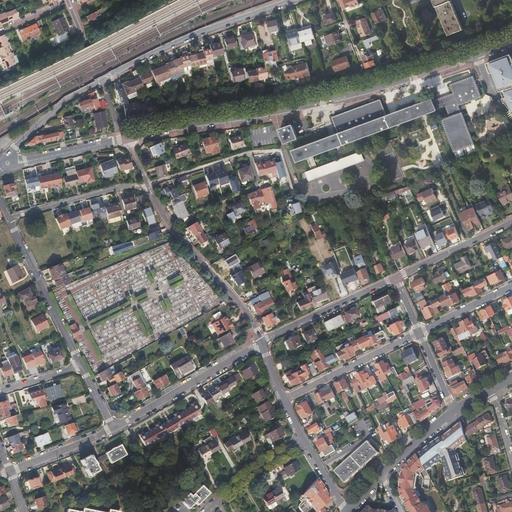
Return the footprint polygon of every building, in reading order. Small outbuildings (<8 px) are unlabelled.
[(433,0),(436,7),(437,6),(449,35),(461,30),(463,29),(451,0),(450,1),(449,0),(433,0)] [(109,7),(108,5),(95,11),(97,14),(109,7)] [(378,11),(372,14),(377,23),(382,20),(387,17),(383,8),(378,11)] [(12,21),(17,19),(14,10),(9,12),(12,21)] [(95,11),(87,16),(89,20),(92,18),(93,20),(96,18),(95,17),(97,16),(97,14),(95,11)] [(334,12),(325,16),(328,24),(337,20),(334,12)] [(4,14),(0,16),(0,28),(0,26),(11,21),(7,13),(4,14)] [(366,17),(357,20),(358,25),(357,25),(361,37),(371,33),(366,17)] [(68,31),(62,18),(52,22),(58,35),(68,31)] [(268,22),(271,32),(280,29),(277,20),(268,22)] [(34,26),(18,32),(22,41),(38,35),(34,26)] [(299,32),(302,42),(305,41),(312,39),(315,39),(314,32),(312,27),(299,32)] [(290,45),(302,42),(299,32),(298,29),(292,31),(287,33),(290,45)] [(338,31),(330,34),(333,44),(341,41),(339,37),(338,35),(339,35),(338,31)] [(237,37),(240,48),(255,44),(253,33),(237,37)] [(380,37),(378,34),(363,40),(366,47),(371,45),(369,41),(380,37)] [(0,37),(0,48),(7,46),(10,44),(10,43),(7,44),(4,35),(0,37)] [(224,40),(226,49),(233,48),(230,38),(224,40)] [(210,49),(212,57),(216,56),(223,54),(220,42),(214,44),(209,45),(210,48),(210,49)] [(0,48),(0,52),(2,59),(13,55),(12,53),(10,54),(7,46),(0,48)] [(202,49),(205,61),(212,59),(212,57),(210,49),(206,50),(205,49),(204,46),(201,47),(202,49)] [(180,58),(183,67),(190,65),(187,53),(186,51),(183,52),(184,55),(185,57),(180,58)] [(272,61),(278,60),(275,51),(263,54),(265,61),(272,60),(272,61)] [(190,65),(191,67),(198,65),(195,55),(191,56),(190,54),(190,52),(187,53),(190,65)] [(2,59),(6,69),(15,65),(12,58),(14,57),(13,55),(2,59)] [(363,57),(364,58),(367,68),(376,65),(375,61),(376,61),(374,55),(368,57),(367,55),(363,57)] [(347,56),(333,61),(336,71),(350,66),(347,56)] [(493,63),(488,65),(491,73),(493,72),(494,74),(496,73),(498,80),(497,81),(501,91),(507,89),(511,87),(511,86),(511,67),(511,65),(511,56),(508,58),(507,56),(492,61),(493,63)] [(176,70),(183,68),(183,67),(180,58),(180,57),(175,59),(174,57),(171,58),(176,70)] [(169,73),(176,70),(171,58),(168,60),(169,62),(165,64),(169,73)] [(307,76),(311,75),(307,62),(296,65),(299,77),(299,78),(303,77),(307,76)] [(169,73),(165,64),(164,63),(161,64),(162,66),(158,68),(162,78),(169,75),(169,73)] [(295,79),(299,77),(296,65),(292,66),(293,67),(289,68),(288,70),(286,71),(288,79),(291,78),(292,77),(295,76),(295,77),(295,79)] [(150,69),(155,81),(162,78),(158,68),(154,69),(154,67),(150,69)] [(246,72),(248,81),(252,80),(253,81),(258,80),(258,79),(267,77),(265,67),(260,68),(260,67),(255,69),(246,72)] [(233,81),(241,80),(239,70),(236,71),(231,72),(233,81)] [(139,78),(142,85),(152,82),(149,72),(138,76),(139,78)] [(431,125),(426,114),(437,110),(437,109),(446,105),(450,117),(442,120),(454,152),(475,144),(463,113),(462,113),(459,105),(481,97),(474,76),(451,84),(454,93),(434,100),(433,99),(386,116),(380,100),(333,117),(339,134),(293,151),(297,162),(307,158),(311,170),(306,172),(309,181),(364,161),(360,152),(317,167),(313,156),(392,127),(420,116),(424,128),(381,144),(384,153),(440,133),(436,123),(431,125)] [(127,94),(143,88),(142,85),(139,78),(123,84),(127,94)] [(511,86),(511,87),(507,89),(501,91),(505,103),(506,103),(511,110),(511,111),(511,86)] [(110,107),(107,99),(99,102),(97,96),(92,97),(94,105),(96,110),(110,107)] [(96,110),(94,105),(92,99),(80,103),(82,109),(90,106),(92,111),(96,110)] [(127,105),(127,104),(122,105),(125,116),(139,113),(140,114),(147,112),(145,104),(138,105),(138,103),(127,105)] [(100,128),(109,126),(106,112),(95,114),(96,119),(98,119),(100,128)] [(83,113),(74,115),(77,125),(85,124),(84,120),(83,116),(83,113)] [(64,127),(74,126),(72,115),(63,117),(64,127)] [(297,138),(292,124),(279,129),(284,142),(297,138)] [(44,135),(37,136),(39,144),(55,140),(58,139),(57,134),(48,136),(48,133),(44,133),(44,135)] [(235,138),(237,147),(243,145),(241,135),(236,136),(236,137),(235,138)] [(214,136),(202,140),(206,152),(205,152),(205,153),(211,151),(213,151),(214,153),(219,152),(219,151),(218,151),(214,136)] [(232,149),(237,147),(235,138),(229,139),(232,149)] [(160,143),(148,148),(152,157),(164,152),(160,143)] [(175,146),(172,147),(174,152),(177,150),(187,146),(186,143),(182,144),(181,143),(175,145),(175,146)] [(177,150),(174,152),(176,158),(180,156),(180,157),(190,153),(187,146),(177,150)] [(123,159),(120,160),(117,160),(121,171),(124,170),(126,169),(127,170),(134,168),(131,159),(124,161),(123,159)] [(254,163),(259,177),(271,173),(273,177),(278,176),(274,163),(273,160),(268,162),(268,163),(260,165),(259,162),(254,163)] [(281,161),(274,163),(278,176),(278,178),(286,176),(281,161)] [(115,177),(121,175),(117,163),(104,166),(108,179),(113,178),(113,176),(115,175),(115,177)] [(162,177),(171,174),(167,163),(158,167),(162,177)] [(252,180),(249,166),(237,169),(240,182),(241,182),(241,183),(242,184),(243,184),(244,184),(245,184),(246,183),(246,182),(246,180),(247,179),(247,181),(252,180)] [(458,172),(456,167),(445,172),(447,177),(458,172)] [(79,182),(78,175),(77,172),(76,168),(63,171),(65,178),(67,187),(80,184),(79,182)] [(89,183),(94,182),(95,182),(92,169),(91,169),(77,172),(78,175),(79,182),(89,180),(89,183)] [(225,169),(216,172),(220,186),(229,183),(225,169)] [(214,173),(206,175),(209,187),(218,185),(214,173)] [(47,187),(58,185),(57,176),(45,179),(47,187)] [(233,176),(229,177),(233,187),(232,188),(233,192),(238,190),(233,176)] [(187,182),(180,184),(183,193),(189,191),(187,182)] [(204,183),(193,186),(197,198),(208,194),(204,183)] [(14,189),(16,189),(15,184),(5,186),(7,196),(14,195),(15,195),(14,189)] [(502,192),(498,194),(503,203),(506,201),(505,200),(511,196),(511,192),(509,186),(506,188),(507,191),(503,193),(502,192)] [(167,193),(170,201),(179,196),(177,193),(176,189),(170,192),(169,192),(168,190),(167,187),(163,189),(163,190),(161,191),(163,195),(165,194),(167,193)] [(270,187),(261,190),(264,201),(265,204),(271,202),(273,208),(278,207),(277,205),(276,205),(270,187)] [(428,203),(437,199),(432,188),(423,192),(428,203)] [(261,190),(260,189),(256,190),(256,191),(247,194),(249,199),(251,205),(252,205),(254,210),(260,207),(258,203),(264,201),(261,190)] [(395,190),(382,194),(384,201),(397,197),(395,190)] [(137,193),(139,200),(146,197),(143,191),(137,193)] [(183,194),(179,196),(170,201),(172,205),(179,220),(188,215),(182,203),(186,200),(183,194)] [(130,195),(125,196),(121,198),(125,209),(134,205),(130,195)] [(490,199),(487,200),(492,211),(495,210),(490,199)] [(492,211),(487,200),(477,204),(483,218),(487,216),(486,214),(487,213),(492,211)] [(246,211),(242,201),(238,203),(238,202),(233,204),(234,205),(230,206),(233,212),(227,215),(229,220),(231,221),(235,219),(235,217),(235,216),(246,211)] [(106,207),(105,202),(98,204),(96,205),(93,205),(95,214),(107,211),(106,209),(106,207)] [(122,214),(119,203),(118,204),(113,205),(113,207),(106,209),(107,211),(108,215),(109,217),(122,214)] [(298,203),(295,204),(296,206),(288,210),(290,214),(300,209),(298,203)] [(142,209),(147,224),(150,223),(156,221),(151,206),(142,209)] [(91,207),(81,210),(84,221),(94,218),(91,207)] [(463,218),(476,212),(475,208),(468,211),(462,214),(463,218)] [(78,211),(77,209),(73,211),(74,212),(68,214),(71,224),(82,221),(78,211)] [(476,212),(463,218),(471,235),(484,228),(476,212)] [(71,224),(67,213),(63,214),(63,213),(59,215),(60,216),(56,218),(61,229),(67,226),(68,227),(72,226),(71,224)] [(390,216),(388,213),(377,219),(378,222),(390,216)] [(447,213),(444,215),(454,238),(461,234),(459,229),(454,231),(447,213)] [(129,230),(140,226),(138,217),(126,221),(129,230)] [(250,221),(248,219),(246,220),(248,222),(251,229),(257,227),(254,219),(250,221)] [(201,231),(196,222),(187,228),(190,232),(191,231),(194,236),(194,235),(201,231)] [(316,225),(312,227),(317,239),(321,237),(316,225)] [(147,230),(151,241),(162,236),(160,230),(161,230),(160,226),(147,230)] [(435,244),(427,226),(416,231),(424,249),(435,244)] [(206,236),(205,234),(204,235),(201,231),(194,235),(197,241),(198,240),(201,245),(208,240),(206,236)] [(230,243),(225,233),(215,239),(220,249),(230,243)] [(420,248),(414,235),(408,237),(409,239),(406,240),(405,242),(406,244),(410,253),(418,250),(420,248)] [(511,235),(503,240),(507,249),(511,246),(511,235)] [(111,246),(114,255),(133,248),(132,244),(131,244),(130,241),(111,246)] [(499,258),(502,257),(495,242),(485,247),(487,252),(491,251),(495,260),(499,258)] [(402,244),(390,250),(394,258),(399,256),(399,257),(406,254),(402,244)] [(368,268),(362,255),(355,258),(357,264),(359,263),(361,270),(358,271),(362,280),(370,277),(367,268),(368,268)] [(464,262),(456,265),(459,272),(472,266),(467,255),(462,257),(464,262)] [(508,266),(503,256),(502,257),(499,258),(500,262),(502,262),(502,263),(504,268),(508,266)] [(373,257),(371,258),(378,273),(383,271),(382,269),(383,269),(381,263),(376,265),(375,264),(376,264),(373,257)] [(480,267),(482,266),(478,257),(475,258),(476,261),(473,262),(476,269),(480,267)] [(268,269),(266,263),(263,258),(248,267),(253,276),(264,269),(265,271),(268,269)] [(327,264),(331,274),(333,273),(335,276),(340,274),(335,261),(327,264)] [(16,263),(5,269),(12,284),(23,278),(16,263)] [(61,264),(49,268),(52,276),(53,279),(54,279),(66,275),(61,264)] [(326,276),(331,274),(327,264),(322,266),(326,276)] [(241,286),(247,282),(237,266),(232,269),(234,274),(236,273),(240,279),(238,281),(241,286)] [(501,268),(496,271),(497,272),(500,280),(505,278),(501,268)] [(294,282),(288,269),(282,271),(286,281),(282,283),(286,291),(296,287),(294,282)] [(443,270),(432,275),(436,284),(447,278),(443,270)] [(349,271),(343,273),(347,284),(350,283),(350,285),(352,290),(357,288),(353,279),(352,279),(352,278),(349,271)] [(496,283),(500,280),(497,272),(488,276),(492,283),(495,281),(496,283)] [(66,275),(54,279),(56,284),(58,288),(70,283),(67,274),(66,275)] [(340,276),(334,279),(341,296),(347,293),(340,276)] [(353,279),(357,288),(362,286),(359,279),(358,277),(353,279)] [(423,277),(413,282),(417,291),(425,288),(424,284),(426,283),(423,277)] [(475,285),(478,293),(483,290),(482,287),(488,284),(485,278),(479,281),(478,279),(475,281),(477,284),(475,285)] [(446,283),(455,303),(460,300),(456,292),(454,293),(453,292),(449,282),(446,283)] [(446,283),(443,285),(448,295),(448,294),(449,296),(447,297),(445,295),(439,298),(440,300),(443,306),(449,303),(450,305),(455,303),(446,283)] [(475,285),(463,291),(466,296),(472,293),(473,295),(478,293),(475,285)] [(309,293),(313,303),(317,301),(321,299),(322,301),(324,300),(324,298),(325,298),(327,297),(323,287),(316,290),(315,286),(307,289),(308,291),(309,293)] [(38,303),(35,297),(34,298),(33,296),(30,289),(20,293),(23,300),(25,299),(29,307),(38,303)] [(256,297),(251,301),(253,306),(254,306),(258,315),(269,310),(267,306),(274,303),(268,292),(263,294),(260,296),(256,297)] [(309,293),(304,296),(306,299),(298,302),(301,310),(314,305),(309,293)] [(378,299),(373,301),(378,313),(385,309),(383,305),(390,302),(386,294),(382,295),(382,297),(378,299)] [(423,294),(417,297),(427,318),(433,315),(425,298),(423,294)] [(431,295),(425,298),(433,315),(437,313),(436,310),(438,308),(431,295)] [(491,306),(486,309),(490,317),(495,314),(491,306)] [(356,307),(345,312),(349,320),(360,315),(356,307)] [(396,313),(394,308),(387,311),(391,319),(393,324),(398,333),(402,331),(400,327),(403,326),(400,321),(398,322),(394,314),(396,313)] [(490,317),(486,309),(479,312),(483,320),(487,318),(490,317)] [(387,311),(375,317),(380,327),(384,325),(382,320),(386,318),(387,319),(388,319),(389,320),(391,319),(387,311)] [(271,313),(262,317),(266,326),(276,322),(274,319),(276,318),(275,316),(273,317),(271,313)] [(38,332),(49,326),(43,315),(32,320),(38,332)] [(222,315),(215,319),(217,322),(215,323),(217,327),(228,320),(226,317),(224,318),(222,315)] [(340,316),(325,323),(328,330),(344,323),(340,316)] [(468,319),(464,321),(470,332),(471,335),(479,331),(477,327),(475,327),(472,321),(470,322),(468,319)] [(221,334),(234,327),(231,323),(230,323),(228,320),(217,327),(221,334)] [(457,335),(460,340),(471,335),(470,332),(464,321),(460,323),(462,326),(456,329),(458,334),(457,335)] [(398,333),(393,324),(389,326),(390,326),(387,327),(390,333),(392,332),(394,335),(398,333)] [(457,335),(453,326),(450,327),(458,342),(459,342),(459,343),(461,342),(460,340),(457,335)] [(498,332),(499,334),(503,332),(505,331),(510,329),(509,326),(504,329),(498,332)] [(74,337),(80,334),(81,334),(80,332),(79,332),(78,329),(79,329),(78,328),(77,328),(71,331),(74,337)] [(311,329),(303,333),(307,342),(315,338),(311,329)] [(381,331),(369,337),(373,344),(378,342),(377,341),(384,337),(381,331)] [(233,338),(233,337),(231,333),(221,338),(224,343),(233,338)] [(368,334),(356,340),(360,348),(360,349),(367,345),(368,347),(373,344),(369,337),(368,334)] [(297,335),(285,340),(289,349),(297,346),(297,347),(301,345),(297,335)] [(235,342),(233,338),(224,343),(226,347),(235,342)] [(440,356),(441,357),(448,354),(448,352),(446,348),(448,348),(443,338),(442,339),(441,338),(440,338),(438,339),(437,340),(437,341),(435,342),(438,348),(437,349),(440,356)] [(344,348),(349,358),(353,355),(352,353),(354,352),(356,350),(360,348),(356,340),(355,340),(348,344),(347,343),(343,345),(344,348)] [(343,345),(342,344),(336,347),(341,357),(343,356),(345,360),(349,358),(344,348),(343,345)] [(317,345),(313,347),(316,353),(323,369),(328,366),(323,356),(322,356),(317,345)] [(52,362),(63,357),(58,347),(48,352),(52,362)] [(413,347),(402,352),(407,365),(418,360),(413,347)] [(500,356),(496,357),(499,363),(507,360),(508,362),(511,360),(506,349),(498,353),(500,356)] [(336,363),(330,350),(325,353),(331,365),(336,363)] [(471,355),(468,356),(473,366),(474,369),(475,370),(487,364),(485,359),(489,357),(486,350),(481,353),(483,355),(477,358),(476,355),(472,357),(471,355)] [(14,352),(21,368),(22,368),(15,351),(14,352)] [(33,355),(37,365),(41,363),(41,365),(46,363),(41,351),(33,355)] [(15,364),(17,370),(21,368),(14,352),(10,353),(15,364)] [(6,355),(13,372),(17,370),(15,364),(10,353),(6,355)] [(33,355),(32,353),(23,357),(28,369),(37,365),(33,355)] [(323,369),(316,353),(311,355),(319,371),(323,369)] [(13,372),(6,355),(3,356),(4,360),(2,361),(4,366),(1,367),(5,375),(13,372)] [(445,368),(454,363),(452,359),(451,357),(446,360),(447,362),(443,364),(445,368)] [(182,358),(170,365),(176,376),(180,374),(181,375),(193,368),(189,361),(185,363),(182,358)] [(288,359),(281,362),(284,367),(291,364),(288,359)] [(384,361),(380,363),(385,373),(385,374),(386,375),(389,373),(392,372),(395,377),(399,375),(394,367),(391,369),(388,364),(386,365),(384,361)] [(385,373),(380,363),(376,365),(378,369),(375,370),(379,377),(381,382),(387,379),(386,375),(385,374),(385,373)] [(456,366),(454,363),(445,368),(449,378),(457,374),(461,372),(462,372),(458,366),(456,367),(456,366)] [(295,373),(299,382),(304,380),(303,379),(306,378),(305,375),(310,373),(310,372),(307,367),(306,364),(300,367),(301,369),(299,371),(295,373)] [(310,372),(310,373),(311,375),(316,373),(312,364),(307,367),(310,372)] [(243,375),(246,380),(258,374),(254,365),(242,371),(244,375),(243,375)] [(109,378),(113,376),(109,369),(99,374),(104,381),(109,378)] [(477,374),(475,370),(474,369),(470,372),(472,375),(467,377),(463,371),(462,372),(461,372),(463,377),(465,381),(467,384),(478,378),(476,374),(477,374)] [(139,371),(129,376),(138,390),(147,385),(139,371)] [(364,371),(360,373),(365,383),(367,388),(377,383),(376,381),(376,380),(375,378),(374,376),(370,378),(367,371),(364,372),(364,371)] [(125,379),(121,372),(113,376),(109,378),(111,382),(116,379),(118,382),(125,379)] [(295,384),(299,382),(295,373),(291,375),(287,377),(290,384),(294,382),(295,384)] [(357,379),(352,381),(357,393),(367,388),(365,383),(360,373),(356,375),(357,379)] [(233,378),(237,385),(242,382),(238,375),(233,378)] [(164,376),(153,382),(157,389),(167,383),(166,380),(164,376)] [(413,376),(402,382),(405,388),(407,393),(410,391),(406,384),(415,380),(413,376)] [(420,386),(429,382),(427,377),(424,379),(423,377),(417,379),(418,382),(420,386)] [(217,388),(221,395),(229,390),(229,389),(237,385),(233,379),(225,383),(217,388)] [(345,379),(340,382),(344,390),(345,392),(348,397),(353,395),(345,379)] [(451,384),(454,392),(458,393),(468,387),(467,384),(465,381),(459,384),(457,380),(451,384)] [(344,390),(340,382),(335,384),(339,392),(344,390)] [(431,386),(429,382),(420,386),(421,391),(422,390),(423,393),(429,390),(427,388),(431,386)] [(56,395),(64,393),(62,387),(61,387),(60,383),(45,387),(48,396),(56,394),(56,395)] [(115,383),(107,387),(111,395),(119,391),(115,383)] [(138,390),(133,393),(138,400),(147,394),(147,393),(152,390),(149,384),(147,385),(138,390)] [(215,385),(207,390),(209,393),(202,397),(207,405),(213,401),(212,400),(221,395),(217,388),(215,385)] [(265,397),(267,396),(265,393),(263,394),(260,388),(252,393),(257,402),(265,397)] [(35,399),(36,402),(38,402),(40,407),(47,406),(43,389),(29,393),(30,400),(35,399)] [(325,391),(320,393),(324,401),(329,399),(325,391)] [(386,401),(395,395),(394,392),(387,395),(386,393),(383,394),(384,397),(385,398),(386,401)] [(324,401),(320,393),(315,395),(319,403),(324,401)] [(395,395),(386,401),(387,404),(397,397),(395,395)] [(426,402),(431,413),(440,406),(440,403),(437,397),(433,399),(434,401),(428,404),(427,401),(426,402)] [(417,412),(420,419),(422,422),(431,413),(426,402),(424,398),(423,399),(420,400),(415,402),(418,409),(417,409),(417,408),(415,409),(417,412)] [(377,407),(379,412),(388,406),(387,404),(386,401),(380,405),(379,406),(377,407)] [(18,402),(10,405),(0,407),(0,414),(2,413),(3,415),(3,417),(9,415),(7,409),(19,405),(18,402)] [(307,402),(297,407),(301,415),(302,414),(304,417),(313,413),(307,402)] [(72,421),(66,403),(52,407),(54,415),(57,414),(60,424),(72,421)] [(273,412),(271,409),(268,403),(260,407),(263,411),(261,412),(266,420),(275,415),(273,412)] [(203,422),(197,411),(192,414),(192,413),(191,414),(181,419),(181,420),(181,421),(174,425),(173,424),(165,429),(164,429),(165,430),(157,435),(157,434),(156,434),(146,440),(146,441),(141,444),(148,455),(151,453),(151,452),(150,450),(163,443),(164,444),(165,445),(168,443),(167,441),(166,440),(181,431),(182,432),(183,434),(187,432),(186,431),(186,429),(198,422),(199,424),(200,425),(203,422)] [(406,416),(411,426),(418,422),(417,421),(420,419),(417,412),(413,413),(406,416)] [(351,416),(347,419),(350,425),(359,419),(356,413),(351,416)] [(488,414),(478,420),(483,428),(490,423),(492,422),(489,417),(488,414)] [(14,415),(5,418),(6,423),(9,422),(10,426),(17,424),(14,415)] [(247,423),(243,416),(243,417),(239,418),(243,425),(247,423)] [(407,428),(411,426),(406,416),(402,418),(403,419),(397,422),(400,427),(405,424),(407,428)] [(473,434),(483,428),(478,420),(468,426),(469,427),(473,434)] [(186,429),(186,431),(199,424),(198,422),(186,429)] [(467,441),(466,438),(463,431),(461,422),(456,425),(441,437),(455,479),(464,475),(464,474),(462,468),(459,461),(457,454),(455,449),(460,447),(467,441)] [(72,423),(63,426),(67,435),(75,432),(72,423)] [(317,423),(308,429),(311,433),(314,431),(315,434),(320,430),(319,428),(320,428),(317,423)] [(389,431),(385,425),(379,428),(383,436),(380,437),(382,442),(385,441),(387,444),(393,441),(389,431)] [(389,431),(393,441),(398,439),(396,435),(398,434),(394,426),(391,427),(392,430),(389,431)] [(267,439),(270,444),(285,436),(280,427),(269,433),(271,436),(267,439)] [(463,431),(466,438),(473,434),(469,427),(463,431)] [(166,440),(167,441),(182,432),(181,431),(166,440)] [(46,432),(34,437),(37,446),(49,441),(46,432)] [(237,436),(242,445),(251,441),(246,432),(237,436)] [(332,439),(334,438),(330,432),(327,434),(328,436),(324,438),(327,442),(332,439)] [(17,434),(6,437),(10,446),(20,442),(17,434)] [(490,436),(487,437),(491,452),(500,450),(496,434),(490,436)] [(204,443),(209,451),(218,446),(213,438),(210,439),(208,435),(202,438),(204,443)] [(223,444),(228,453),(242,445),(237,436),(223,444)] [(430,444),(417,454),(421,460),(425,467),(427,471),(437,463),(436,461),(442,459),(447,473),(449,480),(450,480),(455,479),(441,437),(440,436),(430,444)] [(319,447),(327,442),(324,438),(317,442),(319,447)] [(332,439),(327,442),(319,447),(322,451),(323,451),(326,456),(336,450),(333,445),(335,444),(332,439)] [(351,477),(360,469),(368,462),(377,454),(378,453),(372,446),(370,443),(370,442),(369,441),(361,448),(353,456),(344,463),(336,471),(341,476),(345,482),(351,477)] [(20,442),(10,446),(12,453),(23,449),(20,442)] [(150,450),(151,452),(164,444),(163,443),(150,450)] [(209,451),(204,443),(196,448),(201,456),(209,451)] [(112,463),(124,456),(127,455),(122,445),(118,447),(116,448),(116,447),(112,449),(113,449),(107,452),(107,453),(109,457),(112,463)] [(107,453),(95,459),(97,463),(109,457),(107,453)] [(96,463),(97,463),(95,459),(94,460),(91,454),(81,459),(85,466),(84,467),(85,469),(86,468),(90,475),(100,470),(96,463)] [(412,458),(400,470),(402,473),(402,475),(403,477),(417,472),(419,471),(425,467),(421,460),(417,454),(412,458)] [(493,458),(487,460),(485,460),(488,474),(497,472),(493,458)] [(277,474),(281,480),(299,469),(295,461),(284,467),(285,470),(284,470),(277,474)] [(60,466),(64,475),(73,471),(70,462),(60,466)] [(64,475),(60,466),(47,471),(49,478),(53,477),(54,479),(64,475)] [(425,467),(419,471),(423,479),(422,488),(429,489),(430,478),(427,471),(425,467)] [(417,472),(403,477),(412,494),(416,488),(414,485),(415,478),(418,474),(417,472)] [(39,475),(29,478),(32,487),(42,484),(39,475)] [(403,477),(402,475),(400,488),(398,490),(402,498),(401,498),(407,508),(409,511),(421,511),(418,505),(412,494),(403,477)] [(502,493),(511,491),(507,476),(499,478),(502,493)] [(330,498),(318,478),(302,495),(304,498),(312,507),(316,511),(330,498)] [(189,509),(195,503),(198,500),(201,502),(209,494),(202,486),(192,497),(189,494),(181,502),(189,509)] [(270,493),(275,502),(283,497),(278,488),(270,493)] [(412,494),(418,505),(422,503),(419,498),(417,494),(416,491),(417,490),(416,488),(412,494)] [(477,506),(485,504),(482,490),(474,492),(473,492),(477,506)] [(275,502),(270,493),(261,498),(266,507),(267,507),(268,509),(270,509),(277,505),(275,502)] [(39,508),(48,504),(45,495),(36,498),(37,503),(31,505),(32,509),(38,507),(39,508)] [(0,509),(8,505),(4,496),(0,497),(0,509)] [(312,507),(304,498),(304,499),(306,504),(311,508),(312,507)] [(332,501),(330,498),(316,511),(315,511),(326,511),(324,509),(332,501)] [(511,502),(500,506),(502,511),(509,511),(511,511),(511,502)] [(421,511),(429,511),(426,507),(425,507),(423,504),(422,504),(422,503),(418,505),(421,511)]
